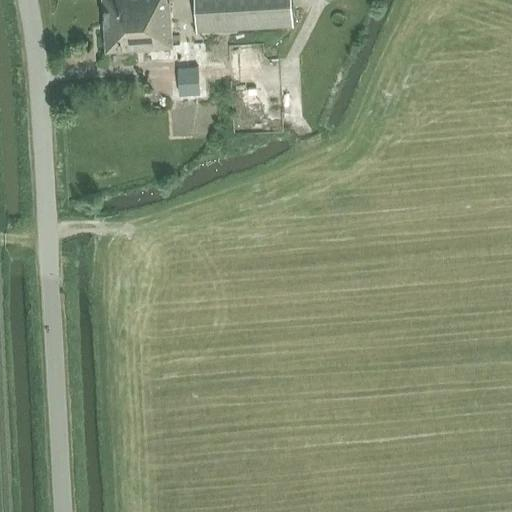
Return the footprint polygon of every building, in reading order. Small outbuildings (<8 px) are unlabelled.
[(103,0),(107,49),(158,46),(173,45),(173,44),(169,0),(103,0)] [(291,0),(196,0),(198,30),(294,25),(291,0)] [(207,66),(206,43),(178,45),(178,59),(179,67),(207,66)] [(343,77),(344,73),(342,66),(339,60),(333,55),(329,53),(324,53),(317,53),(313,55),(309,58),(306,61),(304,65),(302,73),(303,80),(307,86),(313,92),(321,94),(325,94),(329,93),(333,91),(337,88),(340,86),(342,81),(343,77)] [(194,87),(174,87),(174,99),(194,98),(194,87)]
